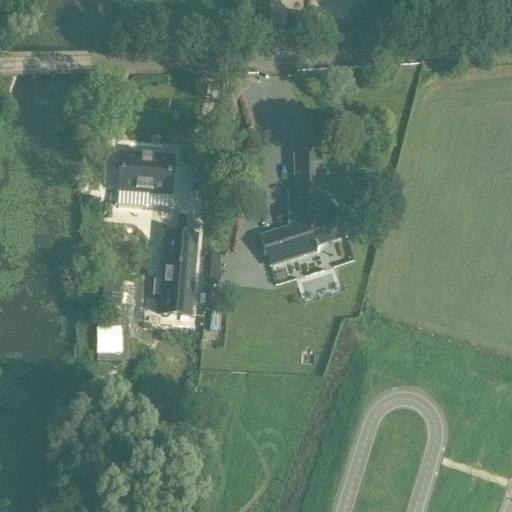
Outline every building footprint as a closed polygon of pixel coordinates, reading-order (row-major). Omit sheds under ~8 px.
[(315,247),(345,237),(337,214),(320,219),(318,156),(292,157),(293,193),(286,193),(288,229),(258,239),(268,268),(317,253),(315,247)] [(172,161),(121,158),(118,193),(138,195),(137,196),(149,197),(150,196),(169,197),(172,161)] [(194,239),(166,237),(160,317),(189,319),(194,239)] [(219,257),(211,256),(208,284),(216,285),(219,257)] [(119,283),(103,282),(102,306),(117,307),(119,283)] [(122,329),(98,329),(98,355),(123,355),(122,329)] [(117,459),(99,456),(96,473),(114,477),(117,459)]
